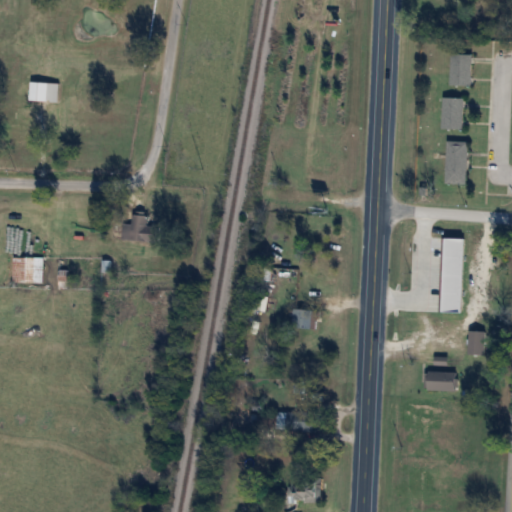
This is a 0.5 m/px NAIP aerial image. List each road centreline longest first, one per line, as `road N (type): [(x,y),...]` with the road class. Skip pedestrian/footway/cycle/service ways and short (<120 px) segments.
road 1 (primary): [(356,511),(383,0)]
road 2 (residential): [(135,181),(146,173),(157,137),(176,0)]
road 3 (tertiary): [(505,511),(511,345)]
road 4 (residential): [(372,204),(511,215)]
road 5 (residential): [(135,181),(0,182)]
